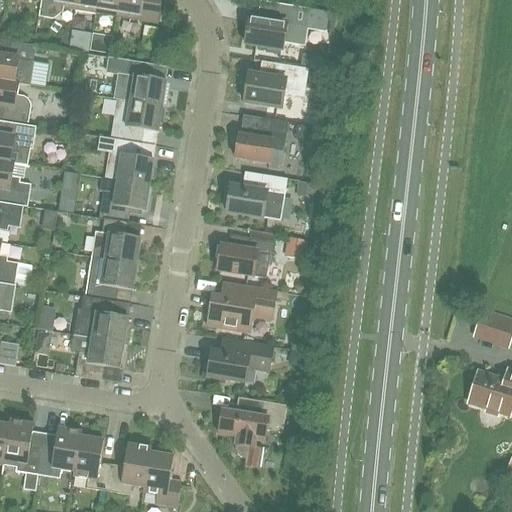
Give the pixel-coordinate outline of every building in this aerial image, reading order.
[(74,11),(76,0),(41,0),(38,17),(52,19),(61,13),(62,9),(74,11)] [(96,14),(98,0),(76,0),(74,11),(96,14)] [(117,18),(120,0),(98,0),(96,14),(117,18)] [(161,3),(143,0),(120,0),(117,18),(158,24),(161,3)] [(249,19),(245,45),(266,49),(266,53),(280,55),(280,51),(282,51),(284,38),(304,41),(306,30),(326,34),(329,13),(309,10),(277,5),(274,23),(249,19)] [(18,85),(29,87),(36,48),(11,44),(8,58),(0,56),(0,82),(14,85),(14,84),(18,85)] [(162,108),(166,83),(151,81),(154,67),(129,63),(127,77),(134,78),(130,103),(162,108)] [(304,99),(308,71),(279,66),(277,79),(248,75),(244,105),(281,111),(283,96),(304,99)] [(24,98),(16,97),(18,85),(14,84),(14,85),(0,82),(0,107),(4,108),(2,120),(27,124),(30,106),(30,103),(27,100),(24,98)] [(162,108),(130,103),(116,101),(110,141),(141,146),(144,132),(158,134),(162,108)] [(283,154),(288,124),(259,119),(256,139),(238,137),(237,145),(234,148),(232,155),(235,159),(235,160),(269,166),(271,152),(283,154)] [(0,163),(9,165),(9,164),(11,153),(20,154),(21,149),(32,151),(36,129),(4,124),(2,137),(0,137),(0,163)] [(149,187),(153,162),(139,160),(141,146),(110,141),(100,139),(98,153),(109,155),(105,180),(149,187)] [(25,180),(27,167),(9,164),(9,165),(0,163),(0,203),(23,208),(27,208),(31,186),(19,184),(20,179),(25,180)] [(280,222),(283,209),(287,181),(262,177),(260,193),(230,188),(226,213),(280,222)] [(128,224),(130,210),(145,213),(149,187),(105,180),(101,179),(99,193),(103,193),(99,219),(104,220),(128,224)] [(311,198),(313,185),(299,183),(296,195),(311,198)] [(72,215),(74,204),(59,201),(57,212),(72,215)] [(0,231),(7,233),(8,228),(20,230),(23,208),(0,203),(0,231)] [(136,266),(141,241),(126,238),(128,224),(104,220),(101,234),(95,233),(91,259),(136,266)] [(311,243),(289,239),(286,257),(308,261),(311,243)] [(256,265),(271,268),(275,245),(249,240),(247,252),(220,247),(216,272),(253,278),(256,265)] [(0,248),(1,244),(0,243),(0,284),(6,285),(6,286),(14,287),(18,265),(7,263),(7,258),(0,257),(0,248)] [(132,292),(136,266),(91,259),(85,298),(91,300),(116,303),(118,289),(132,292)] [(305,290),(305,286),(303,285),(301,284),(297,284),(295,288),(296,292),(299,294),(302,293),(303,293),(305,290)] [(271,321),(276,294),(244,289),(242,303),(212,298),(207,327),(249,334),(252,318),(271,321)] [(124,345),(128,320),(113,317),(116,303),(91,300),(87,323),(94,324),(91,339),(91,340),(124,345)] [(511,333),(511,322),(482,313),(475,336),(508,346),(511,333)] [(120,371),(124,345),(91,340),(91,339),(73,336),(70,353),(78,354),(77,363),(80,364),(78,379),(103,383),(105,368),(120,371)] [(0,365),(14,368),(18,346),(0,343),(0,365)] [(262,372),(266,348),(241,344),(239,357),(212,353),(210,361),(204,360),(201,382),(224,386),(225,381),(245,384),(247,369),(262,372)] [(504,383),(478,374),(468,404),(486,410),(485,414),(497,417),(498,413),(509,417),(511,407),(511,373),(507,372),(504,383)] [(245,419),(239,418),(239,417),(239,416),(238,415),(237,414),(236,414),(222,412),(220,412),(218,412),(216,414),(215,416),(215,418),(216,420),(217,422),(218,423),(220,424),(218,436),(236,439),(235,446),(235,449),(236,452),(237,455),(239,458),(242,459),(245,460),(244,468),(260,470),(263,450),(254,448),(256,442),(264,443),(266,432),(282,435),(287,407),(262,403),(259,418),(245,415),(245,419)] [(3,462),(10,422),(4,421),(0,424),(0,425),(0,466),(3,467),(4,462),(3,462)] [(37,477),(42,451),(30,450),(33,426),(10,422),(3,462),(4,462),(17,464),(15,473),(37,477)] [(74,474),(80,438),(81,438),(81,434),(58,430),(54,453),(42,451),(37,477),(59,481),(61,472),(73,474),(74,474)] [(103,442),(81,438),(80,438),(74,474),(73,474),(73,478),(86,480),(85,490),(107,493),(112,467),(99,466),(103,442)] [(144,490),(150,454),(151,454),(151,450),(127,446),(124,469),(112,467),(107,493),(129,497),(131,488),(143,490),(144,490)] [(169,482),(173,458),(151,454),(150,454),(144,490),(143,490),(143,494),(156,497),(155,506),(177,509),(181,484),(169,482)]
